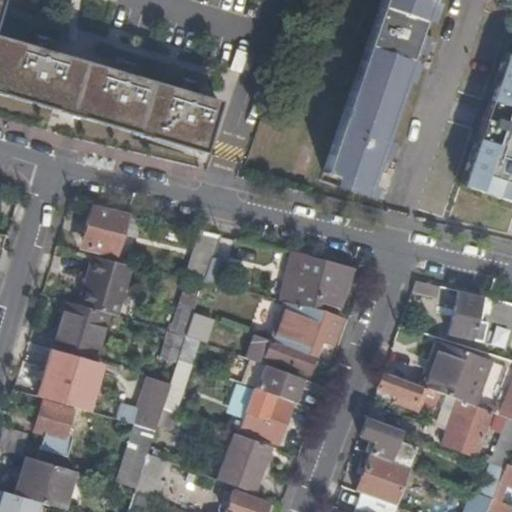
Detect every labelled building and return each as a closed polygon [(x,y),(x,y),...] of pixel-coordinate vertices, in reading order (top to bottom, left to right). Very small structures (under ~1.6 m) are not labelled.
[(0,0),(0,93),(201,151),(215,101),(0,38),(0,0)] [(381,0),(323,172),(363,185),(369,166),(385,172),(395,143),(379,138),(406,61),(421,66),(431,37),(416,32),(426,0),(381,0)] [(511,58),(502,55),(453,185),(511,207),(511,58)] [(121,233),(126,212),(98,206),(91,204),(86,225),(93,227),(87,248),(111,253),(116,232),(121,233)] [(211,257),(216,240),(206,237),(192,279),(203,282),(211,257)] [(306,255),(293,252),(281,300),(286,301),(314,308),(316,301),(337,309),(350,269),(326,261),(306,257),(306,255)] [(131,265),(91,256),(77,305),(105,313),(115,316),(131,265)] [(203,282),(225,287),(233,264),(211,257),(203,282)] [(432,295),(435,285),(415,280),(412,290),(432,295)] [(511,302),(478,295),(478,297),(457,291),(447,333),(479,340),(485,319),(478,317),(479,312),(511,319),(511,302)] [(177,307),(192,312),(198,297),(182,292),(177,307)] [(77,305),(65,301),(50,350),(91,362),(105,313),(77,305)] [(286,301),(272,341),(313,356),(319,342),(329,347),(341,318),(321,310),(314,308),(286,301)] [(169,331),(184,336),(192,312),(177,307),(169,331)] [(192,312),(184,336),(195,340),(199,327),(203,316),(192,312)] [(478,317),(485,319),(511,325),(511,319),(479,312),(478,317)] [(235,328),(203,316),(199,327),(232,338),(235,328)] [(159,358),(176,362),(177,360),(184,336),(169,331),(167,331),(159,358)] [(269,340),(253,335),(245,358),(250,360),(267,366),(270,358),(263,356),(269,340)] [(184,336),(177,360),(190,365),(198,341),(195,340),(184,336)] [(272,341),(269,340),(263,356),(270,358),(307,372),(313,356),(272,341)] [(439,345),(423,386),(429,389),(444,347),(439,345)] [(429,389),(440,393),(458,400),(471,404),(487,363),(444,347),(429,389)] [(168,385),(161,408),(174,412),(182,387),(190,365),(177,360),(176,362),(168,385)] [(300,378),(267,366),(250,360),(243,382),(292,401),(300,378)] [(74,397),(78,386),(84,368),(70,363),(61,393),(74,397)] [(492,365),(487,363),(471,404),(475,406),(492,365)] [(382,371),(376,387),(396,395),(404,398),(402,404),(431,415),(440,393),(429,389),(423,386),(382,371)] [(44,386),(16,378),(12,391),(41,399),(44,386)] [(162,396),(166,384),(157,381),(154,394),(162,396)] [(511,383),(499,414),(507,417),(511,419),(511,383)] [(92,390),(78,386),(74,397),(72,406),(87,410),(92,390)] [(276,445),(291,403),(275,397),(276,397),(253,388),(241,424),(239,430),(238,432),(276,445)] [(404,398),(396,395),(393,401),(402,404),(404,398)] [(475,406),(471,404),(458,400),(453,413),(448,428),(442,443),(475,456),(491,411),(475,406)] [(71,410),(42,402),(33,432),(44,435),(40,450),(66,457),(71,440),(63,437),(71,410)] [(448,428),(453,413),(443,409),(438,424),(448,428)] [(507,417),(499,414),(493,431),(500,435),(507,417)] [(504,463),(511,443),(511,419),(507,417),(500,435),(489,463),(490,463),(502,467),(504,463)] [(372,442),(368,453),(406,467),(413,447),(394,441),(399,430),(365,418),(358,436),(372,442)] [(233,428),(239,430),(241,424),(235,422),(233,428)] [(113,483),(133,489),(138,474),(145,455),(148,446),(153,432),(133,426),(113,483)] [(25,434),(2,428),(0,434),(0,449),(20,455),(25,434)] [(269,448),(232,434),(215,480),(252,494),(261,469),(269,448)] [(148,446),(145,455),(161,461),(165,452),(148,446)] [(274,449),(269,448),(261,469),(252,494),(258,496),(274,449)] [(360,474),(354,490),(360,492),(366,495),(392,504),(406,467),(368,453),(366,459),(361,458),(355,472),(360,474)] [(145,455),(138,474),(155,480),(161,461),(145,455)] [(30,458),(25,456),(18,480),(23,481),(30,458)] [(62,509),(73,470),(30,458),(23,481),(18,480),(13,495),(37,502),(62,509)] [(490,498),(502,467),(490,463),(478,494),(490,498)] [(511,466),(504,463),(502,467),(490,498),(485,510),(491,511),(507,511),(510,506),(497,501),(505,484),(511,486),(511,466)] [(132,493),(148,498),(155,502),(162,483),(155,480),(138,474),(133,489),(132,493)] [(13,495),(0,491),(0,511),(33,511),(37,502),(13,495)] [(261,511),(264,503),(233,491),(224,511),(261,511)] [(360,492),(354,507),(360,510),(366,495),(360,492)] [(132,493),(126,511),(142,511),(148,498),(132,493)] [(484,511),(485,511),(485,510),(490,498),(478,494),(470,511),(484,511)] [(354,507),(352,511),(389,511),(392,504),(366,495),(360,510),(354,507)]
